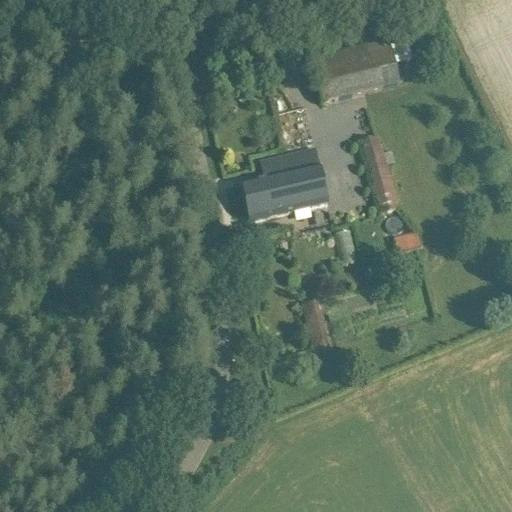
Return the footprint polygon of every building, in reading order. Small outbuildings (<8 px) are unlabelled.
[(322,106),(366,96),(398,88),(387,43),(312,61),(322,106)] [(386,167),(383,156),(378,138),(376,139),(358,144),(379,217),(396,212),(399,212),(386,167)] [(249,224),(259,222),(329,206),(318,153),(259,165),(263,182),(240,187),(249,224)] [(335,234),(345,265),(362,260),(352,229),(335,234)] [(420,250),(416,234),(414,235),(394,240),(398,256),(420,250)] [(328,350),(317,302),(300,306),(311,354),(328,350)]
